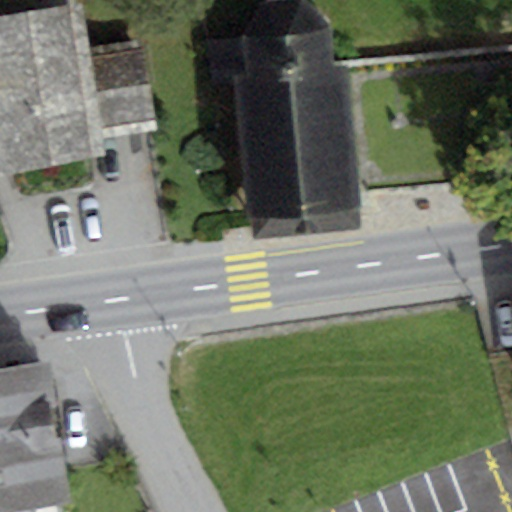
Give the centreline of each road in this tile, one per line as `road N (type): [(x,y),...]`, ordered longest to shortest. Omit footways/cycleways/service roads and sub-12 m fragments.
road 1 (primary): [(117,301),(511,248)]
road 2 (residential): [(117,301),(137,390),(195,511)]
